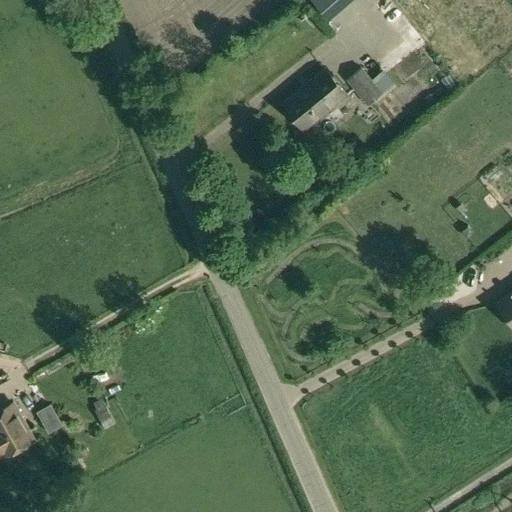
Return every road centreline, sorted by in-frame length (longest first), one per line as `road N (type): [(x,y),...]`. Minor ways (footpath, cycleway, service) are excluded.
road 1 (unclassified): [(100,0),(324,511)]
road 2 (unknown): [(216,263),(4,382)]
